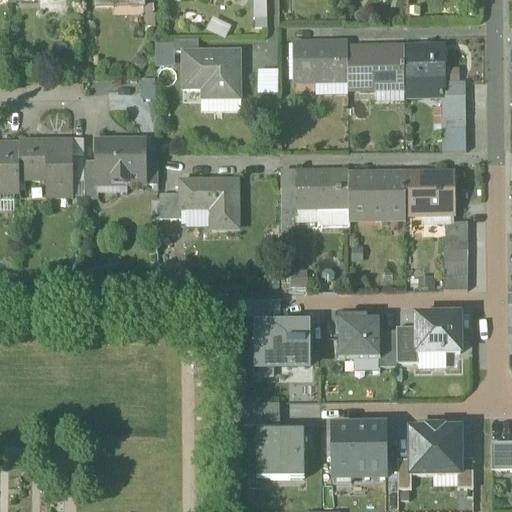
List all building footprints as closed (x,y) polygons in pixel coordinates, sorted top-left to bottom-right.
[(141,10),(143,10),(142,0),(94,0),(95,10),(113,10),(113,3),(141,2),(141,10)] [(252,0),(253,21),(266,21),(266,0),(252,0)] [(212,20),(206,33),(224,43),(231,29),(212,20)] [(175,56),(198,55),(198,43),(175,44),(175,47),(175,56)] [(175,70),(175,56),(175,47),(155,47),(155,70),(175,70)] [(294,88),(348,87),(347,52),(347,49),(294,50),(294,88)] [(404,88),(442,88),(444,88),(443,87),(443,51),(403,52),(404,88)] [(403,52),(347,52),(348,87),(348,92),(372,92),(372,95),(375,95),(404,95),(403,52)] [(213,93),(213,103),(240,103),(239,55),(182,56),(183,93),(202,93),(213,93)] [(257,97),(279,97),(279,73),(257,73),(257,97)] [(141,102),(155,102),(155,83),(141,83),(141,102)] [(442,88),(442,101),(465,101),(465,87),(443,87),(444,88),(442,88)] [(403,101),(442,101),(442,88),(404,88),(404,95),(403,101)] [(202,103),(213,103),(213,93),(202,93),(202,103)] [(403,106),(403,101),(404,95),(375,95),(375,106),(403,106)] [(465,112),(465,101),(442,101),(442,112),(465,112)] [(240,116),(240,103),(213,103),(202,103),(202,116),(240,116)] [(465,123),(465,112),(442,112),(442,123),(465,123)] [(465,134),(465,123),(442,123),(442,134),(465,134)] [(465,145),(465,134),(442,134),(442,145),(465,145)] [(465,156),(465,145),(442,145),(442,156),(465,156)] [(124,187),(144,187),(144,165),(144,146),(96,146),(96,170),(96,184),(124,184),(124,187)] [(19,147),(19,150),(0,150),(0,195),(13,195),(19,195),(19,185),(44,184),(44,202),(71,202),(71,187),(71,163),(71,149),(49,149),(49,147),(19,147)] [(96,170),(84,171),(84,162),(71,163),(71,187),(71,202),(85,202),(96,202),(96,184),(96,170)] [(144,165),(144,187),(156,187),(156,165),(144,165)] [(349,230),(349,222),(348,178),(348,175),(296,176),(296,193),(296,214),(298,214),(318,214),(318,227),(321,230),(349,230)] [(405,222),(405,215),(404,177),(348,178),(349,222),(390,222),(390,217),(402,217),(403,222),(405,222)] [(452,177),(404,177),(405,215),(422,215),(423,240),(443,240),(444,240),(444,227),(453,227),(452,215),(452,177)] [(211,232),(237,232),(236,185),(181,186),(181,198),(181,212),(191,212),(211,212),(216,212),(216,231),(211,231),(211,232)] [(281,193),(281,233),(293,233),(295,233),(295,221),(298,221),(298,214),(296,214),(296,193),(281,193)] [(0,216),(14,216),(13,195),(0,195),(0,216)] [(174,223),(181,223),(181,212),(181,198),(159,198),(159,223),(174,223)] [(211,212),(191,212),(191,232),(211,232),(211,231),(216,231),(216,212),(211,212)] [(174,223),(159,223),(156,223),(157,245),(174,245),(174,223)] [(444,227),(444,240),(467,240),(467,227),(453,227),(444,227)] [(281,233),(281,254),(293,254),(293,233),(281,233)] [(467,254),(467,240),(444,240),(445,254),(467,254)] [(351,249),(351,265),(362,265),(362,249),(351,249)] [(281,277),(289,277),(294,277),(293,254),(281,254),(281,277)] [(467,267),(467,254),(445,254),(443,254),(443,268),(467,267)] [(468,281),(467,267),(443,268),(444,281),(468,281)] [(306,277),(294,277),(289,277),(289,290),(307,290),(306,277)] [(418,281),(418,292),(434,292),(434,281),(418,281)] [(468,295),(468,281),(444,281),(444,295),(468,295)] [(255,321),(256,329),(279,329),(279,305),(243,305),(243,321),(255,321)] [(459,357),(459,319),(415,319),(415,332),(416,357),(417,357),(445,357),(459,357)] [(379,335),(379,323),(367,323),(337,323),(338,363),(379,363),(380,363),(379,335)] [(279,329),(256,329),(256,371),(308,370),(307,334),(279,335),(279,329)] [(416,357),(415,332),(395,331),(395,335),(395,367),(417,367),(417,357),(416,357)] [(395,335),(379,335),(380,363),(379,363),(379,371),(396,371),(395,367),(395,335)] [(417,357),(417,367),(417,374),(445,373),(445,357),(417,357)] [(279,428),(279,407),(243,407),(244,428),(279,428)] [(384,430),(333,430),(333,482),(384,481),(384,430)] [(459,463),(459,433),(442,433),(442,431),(426,431),(426,433),(409,433),(409,463),(409,479),(411,479),(432,479),(456,479),(460,479),(459,463)] [(255,435),(255,477),(270,477),(270,482),(304,482),(303,437),(271,437),(271,434),(255,435)] [(490,474),(511,473),(511,445),(490,446),(490,474)] [(472,462),(459,463),(460,479),(456,479),(456,491),(456,493),(472,493),(472,462)] [(409,479),(409,463),(396,463),(397,493),(411,493),(411,479),(409,479)] [(432,492),(456,491),(456,479),(432,479),(432,492)]
